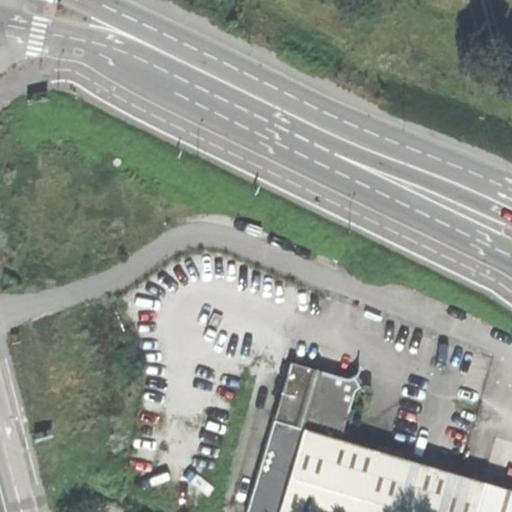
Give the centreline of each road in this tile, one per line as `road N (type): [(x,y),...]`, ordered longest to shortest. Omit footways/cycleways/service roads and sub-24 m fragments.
road 1 (primary): [(511,191),(88,0)]
road 2 (primary): [(258,123),(511,255)]
road 3 (primary): [(0,24),(132,61),(258,123)]
road 4 (primary): [(258,123),(511,215)]
